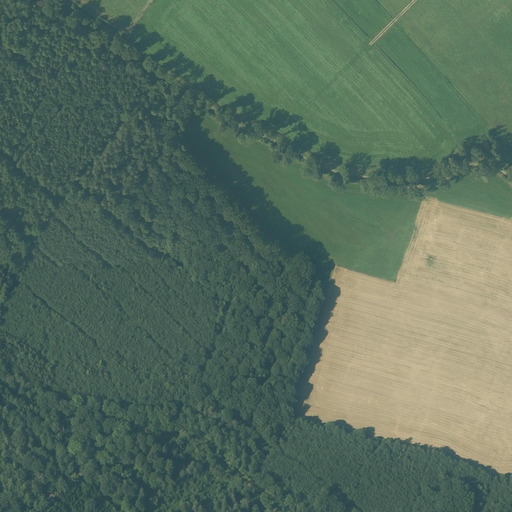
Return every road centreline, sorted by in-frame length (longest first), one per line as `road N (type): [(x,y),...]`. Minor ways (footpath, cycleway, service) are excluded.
road 1 (track): [(360,511),(206,392),(226,319),(221,303),(75,179),(162,73)]
road 2 (track): [(60,0),(220,113),(322,162),(421,176),(481,165),(511,181)]
road 3 (track): [(0,402),(122,511)]
